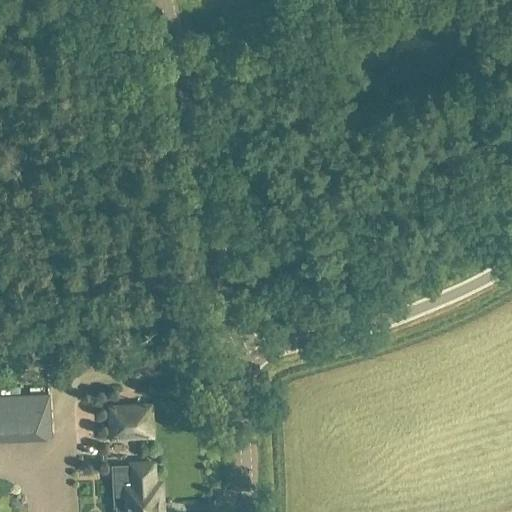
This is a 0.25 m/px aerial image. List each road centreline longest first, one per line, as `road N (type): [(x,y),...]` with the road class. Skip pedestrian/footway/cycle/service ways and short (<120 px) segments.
road 1 (unclassified): [(249,358),(232,316),(160,0)]
road 2 (unclassified): [(249,358),(407,313),(511,263)]
road 3 (track): [(231,310),(111,316),(0,339)]
road 4 (unclassified): [(246,511),(241,367),(249,358)]
